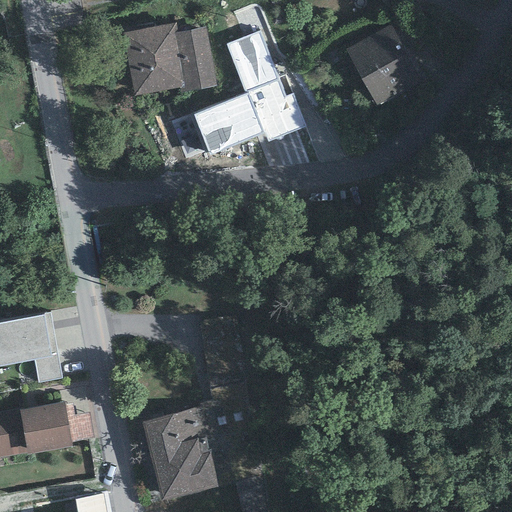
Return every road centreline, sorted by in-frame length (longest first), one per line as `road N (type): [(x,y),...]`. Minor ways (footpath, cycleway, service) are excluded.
road 1 (residential): [(511,0),(460,86),(378,161),(322,174),(70,197)]
road 2 (residential): [(70,197),(130,511)]
road 3 (residential): [(32,0),(70,197)]
